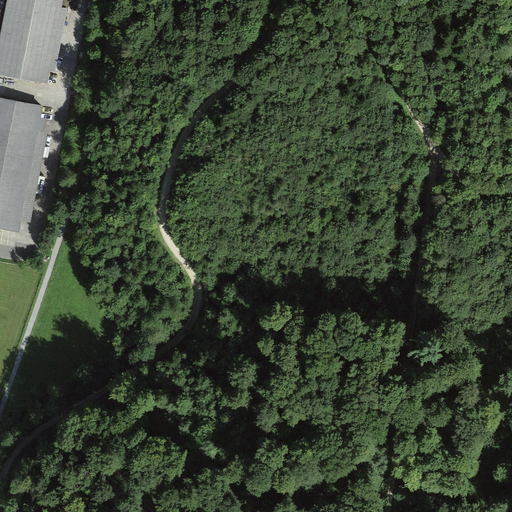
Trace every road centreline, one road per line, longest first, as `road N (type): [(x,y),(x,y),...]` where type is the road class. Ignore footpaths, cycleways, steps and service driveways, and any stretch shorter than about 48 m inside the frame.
road 1 (track): [(288,0),(238,73),(193,118),(170,169),(166,238),(197,280),(197,312),(181,340),(25,441),(0,485)]
road 2 (track): [(114,0),(101,87),(0,415)]
road 3 (track): [(387,511),(435,145)]
road 4 (track): [(511,193),(453,172),(346,0)]
road 5 (residential): [(84,0),(69,96),(28,252)]
